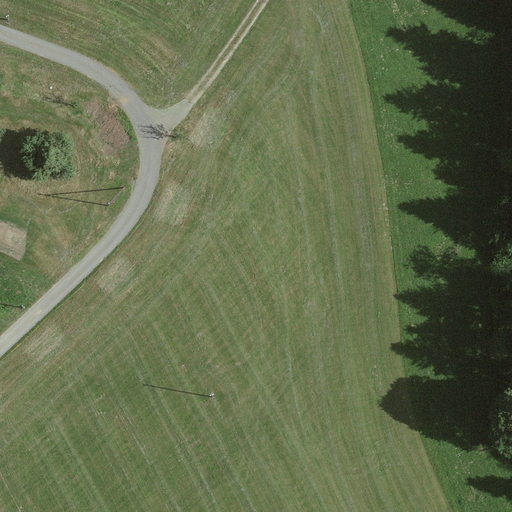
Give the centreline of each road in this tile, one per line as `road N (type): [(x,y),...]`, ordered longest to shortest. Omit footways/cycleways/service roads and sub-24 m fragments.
road 1 (unclassified): [(0,349),(137,211),(151,177),(144,121),(120,92),(86,67),(0,35)]
road 2 (track): [(263,0),(150,147)]
